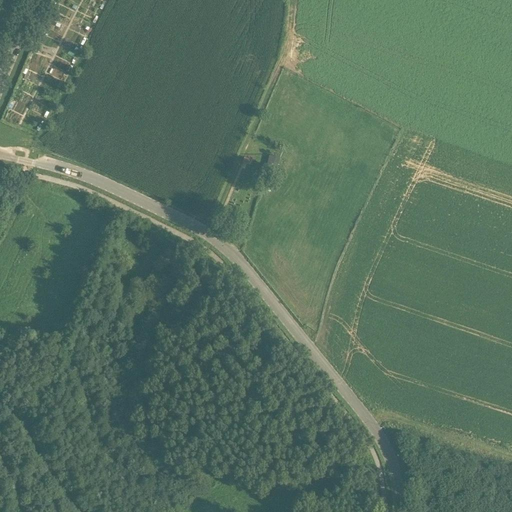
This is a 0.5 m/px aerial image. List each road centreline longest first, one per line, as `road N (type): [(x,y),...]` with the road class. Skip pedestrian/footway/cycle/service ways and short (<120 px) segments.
road 1 (tertiary): [(400,511),(378,433),(226,249),(117,189),(0,154)]
road 2 (track): [(203,231),(277,62),(287,0)]
